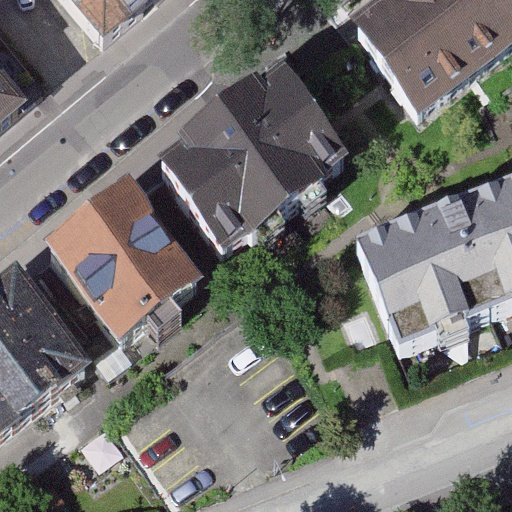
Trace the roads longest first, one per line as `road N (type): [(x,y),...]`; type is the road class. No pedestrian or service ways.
road 1 (residential): [(0,224),(269,1)]
road 2 (residential): [(511,434),(321,511)]
